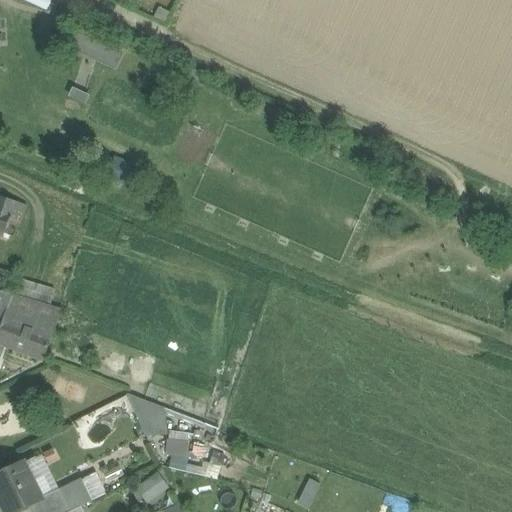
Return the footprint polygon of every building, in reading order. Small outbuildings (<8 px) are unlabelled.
[(125,175),(113,172),(110,179),(122,183),(125,175)] [(0,196),(0,232),(5,234),(8,225),(16,202),(0,196)] [(16,202),(8,225),(19,229),(27,206),(16,202)] [(11,273),(3,271),(0,282),(0,292),(5,294),(11,273)] [(0,329),(12,296),(5,294),(0,292),(0,329)] [(12,296),(0,329),(0,345),(43,362),(62,311),(12,296)] [(161,408),(127,396),(147,438),(165,436),(161,408)] [(188,445),(168,442),(167,455),(187,457),(188,445)] [(224,457),(215,454),(212,463),(221,466),(224,457)] [(118,463),(103,470),(110,483),(124,476),(118,463)] [(21,466),(0,475),(0,502),(2,502),(6,511),(16,511),(28,507),(41,500),(41,499),(31,480),(29,481),(21,466)] [(165,497),(157,479),(142,486),(151,504),(165,497)] [(82,481),(60,491),(70,511),(71,511),(81,507),(92,502),(82,481)] [(59,490),(41,499),(41,500),(28,507),(30,511),(70,511),(60,491),(59,490)]
